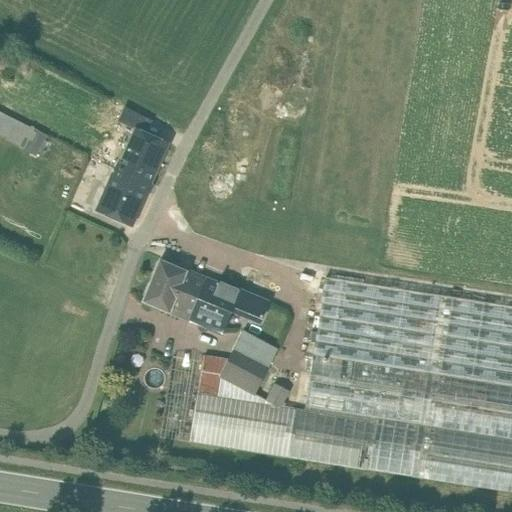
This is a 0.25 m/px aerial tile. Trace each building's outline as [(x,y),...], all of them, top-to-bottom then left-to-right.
[(123,107),(111,100),(100,122),(112,129),(123,107)] [(0,111),(0,137),(38,155),(48,133),(0,111)] [(117,177),(145,190),(166,144),(137,132),(117,177)] [(117,177),(115,176),(100,209),(131,223),(145,190),(117,177)] [(188,272),(160,259),(143,302),(170,314),(188,272)] [(217,284),(188,272),(170,314),(179,318),(181,315),(222,332),(232,311),(259,323),(268,303),(217,282),(217,284)] [(222,397),(198,393),(190,443),(511,493),(511,306),(326,278),(305,411),(282,406),(280,409),(266,401),(251,393),(225,379),(222,397)] [(280,347),(245,327),(235,346),(270,363),(280,347)] [(251,393),(270,363),(235,346),(228,360),(225,379),(251,393)] [(225,379),(228,360),(204,356),(198,393),(222,397),(225,379)] [(289,392),(275,384),(266,401),(280,409),(282,406),(289,392)]
